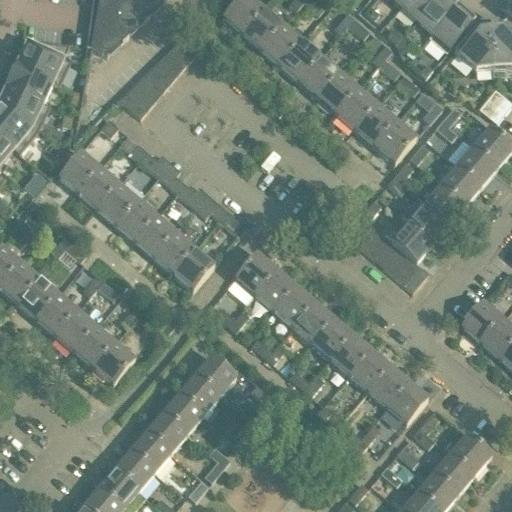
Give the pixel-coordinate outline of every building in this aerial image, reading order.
[(113,0),(113,4),(99,2),(90,52),(107,63),(171,0),(113,0)] [(242,40),(263,15),(245,0),(243,0),(223,24),(242,40)] [(303,7),(309,0),(308,0),(297,0),(289,10),(296,16),(303,7)] [(309,0),(303,7),(318,20),(324,13),(309,0)] [(386,0),(400,12),(409,0),(386,0)] [(416,26),(438,0),(409,0),(400,12),(416,26)] [(432,40),(457,11),(447,3),(445,5),(438,0),(416,26),(432,40)] [(511,10),(511,11),(511,12),(511,15),(500,30),(497,28),(496,28),(511,41),(511,10)] [(457,11),(432,40),(429,44),(446,59),(472,28),(465,22),(467,20),(457,11)] [(374,25),(378,19),(369,12),(364,18),(374,25)] [(263,15),(242,40),(261,57),(282,31),(263,15)] [(348,31),(354,24),(347,17),(333,33),(341,40),(348,31)] [(354,24),(348,31),(363,44),(369,37),(354,24)] [(475,76),(491,75),(487,28),(478,29),(453,58),(475,76)] [(507,74),(511,68),(511,41),(496,28),(487,28),(491,75),(507,74)] [(280,73),(301,47),(282,31),(261,57),(280,73)] [(396,49),(401,43),(392,36),(387,41),(396,49)] [(403,40),(401,43),(396,49),(402,54),(409,45),(403,40)] [(174,53),(189,66),(197,57),(183,45),(174,53)] [(301,47),(280,73),(299,89),(320,64),(301,47)] [(26,48),(16,70),(60,90),(70,68),(62,65),(69,52),(41,48),(38,54),(26,48)] [(378,72),(385,64),(392,56),(385,50),(371,66),(378,72)] [(181,76),(189,66),(174,53),(164,62),(181,76)] [(173,85),(181,76),(164,62),(155,71),(173,85)] [(318,105),(339,80),(320,64),(299,89),(318,105)] [(385,64),(378,72),(394,85),(400,77),(385,64)] [(16,70),(6,90),(43,107),(51,89),(59,92),(60,90),(16,70)] [(432,75),(426,70),(418,79),(424,84),(432,75)] [(146,80),(164,95),(173,85),(155,71),(146,80)] [(156,105),(164,95),(146,80),(137,89),(156,105)] [(339,80),(318,105),(337,121),(358,96),(339,80)] [(413,101),(419,94),(419,93),(404,81),(397,88),(413,101)] [(148,114),(156,105),(137,89),(128,97),(148,114)] [(43,107),(6,90),(0,103),(0,114),(37,138),(49,112),(42,109),(43,107)] [(356,137),(377,112),(358,96),(337,121),(356,137)] [(487,106),(504,120),(511,110),(495,96),(487,106)] [(72,97),(70,107),(80,108),(82,99),(72,97)] [(140,124),(148,114),(128,97),(119,106),(140,124)] [(496,130),(504,120),(487,106),(479,116),(496,130)] [(423,123),(429,129),(443,114),(436,108),(423,123)] [(375,153),(396,128),(377,112),(356,137),(375,153)] [(441,126),(448,133),(461,118),(454,112),(441,126)] [(0,114),(0,146),(12,156),(12,155),(19,160),(37,138),(0,114)] [(62,119),(60,131),(70,133),(72,121),(62,119)] [(109,143),(118,133),(108,125),(100,135),(109,143)] [(450,134),(448,133),(441,126),(435,134),(450,147),(456,140),(456,139),(450,134)] [(396,128),(375,153),(394,170),(415,144),(396,128)] [(450,134),(456,139),(461,134),(455,129),(450,134)] [(472,153),(496,175),(511,156),(511,153),(489,133),(472,153)] [(0,146),(0,169),(12,156),(0,146)] [(139,168),(147,158),(137,149),(129,159),(139,168)] [(416,171),(429,155),(422,149),(408,165),(416,171)] [(61,153),(53,162),(61,169),(69,160),(61,153)] [(456,172),(480,194),(496,175),(472,153),(456,172)] [(78,200),(100,175),(80,158),(59,184),(78,200)] [(147,158),(139,168),(148,176),(157,166),(156,166),(147,158)] [(161,160),(156,166),(157,166),(148,176),(157,184),(170,168),(161,160)] [(392,184),(399,190),(412,175),(405,169),(392,184)] [(464,213),(480,194),(456,172),(439,191),(464,213)] [(100,175),(78,200),(97,217),(119,191),(100,175)] [(177,200),(186,190),(175,181),(167,191),(177,200)] [(407,197),(399,190),(392,184),(386,191),(401,204),(407,197)] [(40,193),(31,185),(24,193),(34,201),(40,193)] [(186,190),(177,200),(186,208),(195,198),(186,190)] [(116,233),(138,207),(119,191),(97,217),(116,233)] [(448,232),(464,213),(439,191),(423,210),(448,232)] [(25,196),(17,205),(25,211),(33,202),(25,196)] [(138,207),(116,233),(135,249),(157,223),(138,207)] [(360,221),(367,228),(380,213),(373,207),(360,221)] [(218,227),(227,217),(217,208),(209,219),(218,227)] [(407,229),(432,251),(448,232),(423,210),(407,229)] [(41,235),(47,228),(32,215),(26,222),(41,235)] [(227,217),(218,227),(228,235),(237,225),(227,217)] [(354,249),(370,230),(367,228),(360,221),(344,240),(354,249)] [(154,265),(176,239),(157,223),(135,249),(154,265)] [(416,270),(432,251),(407,229),(391,248),(400,256),(409,264),(416,270)] [(370,230),(354,249),(364,257),(380,239),(370,230)] [(176,239),(154,265),(172,281),(194,255),(176,239)] [(375,266),(390,248),(380,239),(364,257),(375,266)] [(64,255),(70,247),(63,241),(50,257),(57,263),(64,255)] [(70,247),(64,255),(79,267),(85,260),(70,247)] [(400,256),(391,248),(390,248),(375,266),(384,274),(400,256)] [(0,291),(20,268),(0,252),(0,291)] [(194,255),(172,281),(192,297),(214,272),(194,255)] [(400,256),(384,274),(393,282),(409,264),(400,256)] [(254,301),(276,276),(256,259),(234,284),(254,301)] [(403,290),(418,272),(416,270),(409,264),(393,282),(403,290)] [(20,268),(0,291),(0,294),(18,310),(39,284),(20,268)] [(418,272),(403,290),(412,298),(427,280),(420,273),(418,272)] [(273,318),(295,292),(276,276),(254,301),(273,318)] [(89,302),(96,293),(102,286),(95,280),(82,296),(89,302)] [(37,326),(58,300),(39,284),(18,310),(37,326)] [(102,286),(96,293),(111,306),(118,299),(102,286)] [(295,292),(273,318),(292,334),(314,308),(295,292)] [(58,300),(37,326),(55,342),(76,316),(58,300)] [(311,350),(333,325),(314,308),(292,334),(311,350)] [(483,350),(504,325),(485,309),(464,334),(483,350)] [(127,334),(140,318),(133,312),(120,328),(127,334)] [(227,332),(234,325),(219,312),(212,319),(227,332)] [(74,358),(95,332),(76,316),(55,342),(74,358)] [(240,317),(234,325),(227,332),(235,338),(248,323),(240,317)] [(333,325),(311,350),(330,366),(352,341),(333,325)] [(511,331),(504,325),(483,350),(502,366),(511,353),(511,331)] [(161,348),(174,332),(167,326),(153,341),(161,348)] [(95,332),(74,358),(93,374),(114,349),(95,332)] [(349,382),(371,357),(352,341),(330,366),(349,382)] [(265,365),(271,357),(256,345),(250,352),(265,365)] [(114,349),(93,374),(113,390),(134,365),(114,349)] [(278,349),(271,357),(265,365),(272,371),(285,356),(278,349)] [(511,374),(511,353),(502,366),(511,374)] [(367,398),(389,372),(371,357),(349,382),(367,398)] [(194,382),(219,403),(236,384),(210,362),(194,382)] [(389,372),(367,398),(386,414),(408,388),(389,372)] [(304,397),(310,390),(294,377),(288,384),(304,397)] [(178,401),(203,422),(219,403),(194,382),(178,401)] [(316,382),(310,390),(304,397),(310,403),(323,388),(316,382)] [(408,388),(386,414),(406,430),(427,405),(408,388)] [(265,411),(271,404),(256,391),(250,398),(265,411)] [(187,441),(203,422),(178,401),(162,420),(187,441)] [(323,426),(324,425),(336,410),(330,404),(316,420),(323,426)] [(418,434),(425,440),(439,425),(431,418),(418,434)] [(145,439),(171,461),(187,441),(162,420),(145,439)] [(237,445),(246,434),(250,430),(243,423),(230,439),(237,445)] [(354,451),(360,444),(355,440),(345,431),(339,439),(354,451)] [(434,447),(425,440),(418,434),(412,441),(427,454),(434,447)] [(360,444),(354,451),(361,458),(374,442),(367,436),(360,444)] [(129,458),(155,479),(171,461),(145,439),(129,458)] [(449,460),(474,481),(490,462),(465,440),(449,460)] [(217,467),(225,473),(231,466),(215,453),(209,460),(217,467)] [(411,473),(417,466),(402,453),(396,460),(411,473)] [(139,498),(155,479),(129,458),(114,476),(139,498)] [(433,479),(458,500),(474,481),(449,460),(433,479)] [(211,489),(225,473),(217,467),(204,482),(211,489)] [(395,492),(401,485),(386,472),(380,479),(395,492)] [(97,495),(116,511),(127,511),(139,498),(114,476),(97,495)] [(416,498),(432,511),(447,511),(458,500),(433,479),(416,498)] [(201,487),(188,502),(195,508),(208,493),(201,487)] [(355,511),(368,495),(361,489),(348,505),(355,511)] [(83,511),(116,511),(97,495),(83,511)] [(404,511),(432,511),(416,498),(404,511)]
